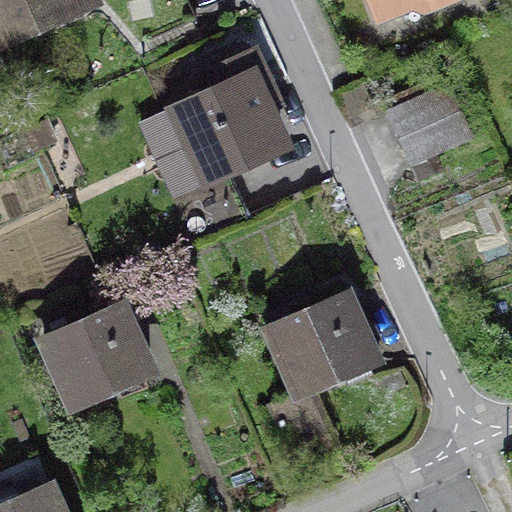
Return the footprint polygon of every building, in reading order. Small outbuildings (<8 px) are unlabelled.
[(0,0),(0,33),(80,0),(0,0)] [(370,0),(376,16),(408,3),(422,9),(436,3),(437,0),(370,0)] [(203,179),(277,145),(261,110),(272,104),(255,68),(244,73),(237,58),(197,76),(206,97),(173,112),(203,179)] [(445,87),(383,115),(406,165),(468,138),(445,87)] [(306,391),(371,362),(371,361),(375,359),(362,329),(357,331),(342,295),(289,318),(286,310),(262,320),(294,394),(265,406),(278,434),(305,459),(330,448),(306,391)] [(69,408),(146,374),(116,307),(40,341),(69,408)] [(51,511),(42,491),(0,509),(0,511),(51,511)]
